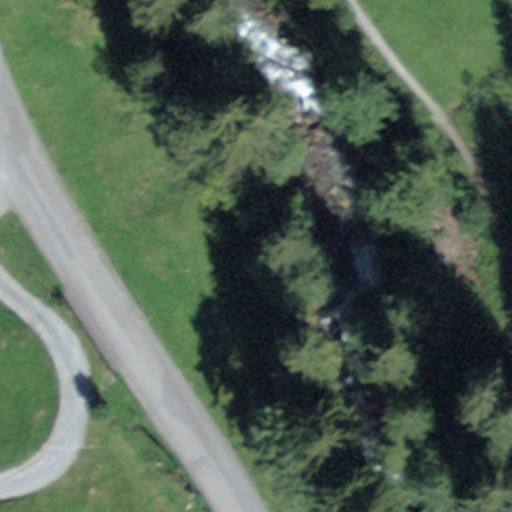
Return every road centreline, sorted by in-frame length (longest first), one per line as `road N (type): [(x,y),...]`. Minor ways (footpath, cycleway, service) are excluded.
road 1 (tertiary): [(237,511),(23,158),(0,94)]
road 2 (track): [(332,0),(379,43),(493,182),(511,296)]
